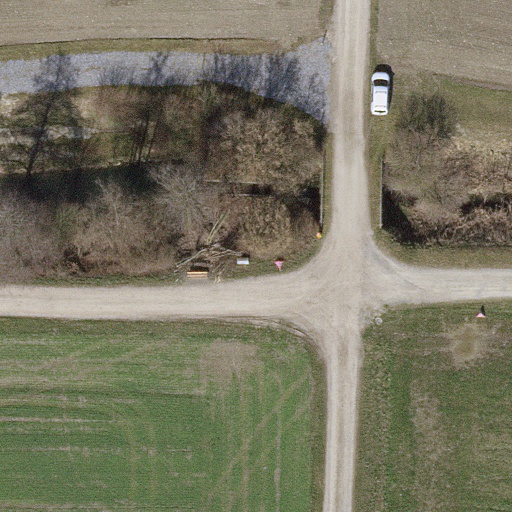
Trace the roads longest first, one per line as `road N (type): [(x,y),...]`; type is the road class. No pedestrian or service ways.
road 1 (track): [(0,312),(101,315),(347,301)]
road 2 (track): [(356,0),(347,301)]
road 3 (track): [(347,301),(343,511)]
road 4 (track): [(511,292),(347,301)]
